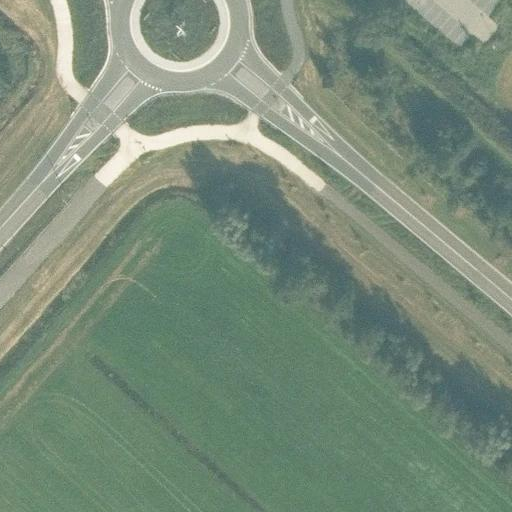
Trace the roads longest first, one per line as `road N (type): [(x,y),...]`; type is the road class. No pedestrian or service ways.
road 1 (secondary): [(375,187),(239,45)]
road 2 (secondary): [(215,75),(375,187)]
road 3 (secondary): [(511,299),(375,187)]
road 4 (secondary): [(36,188),(159,82)]
road 5 (secondary): [(125,55),(36,188)]
